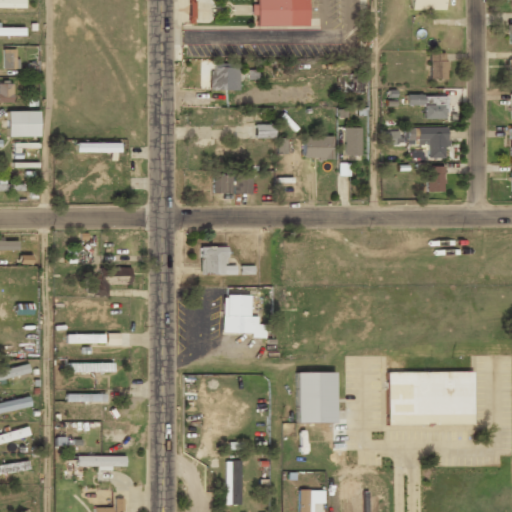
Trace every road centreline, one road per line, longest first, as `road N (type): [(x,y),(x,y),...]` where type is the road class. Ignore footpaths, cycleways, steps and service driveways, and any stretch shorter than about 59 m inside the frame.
road 1 (residential): [(0,218),(511,216)]
road 2 (secondary): [(161,511),(161,217)]
road 3 (secondary): [(161,217),(159,0)]
road 4 (residential): [(476,217),(474,0)]
